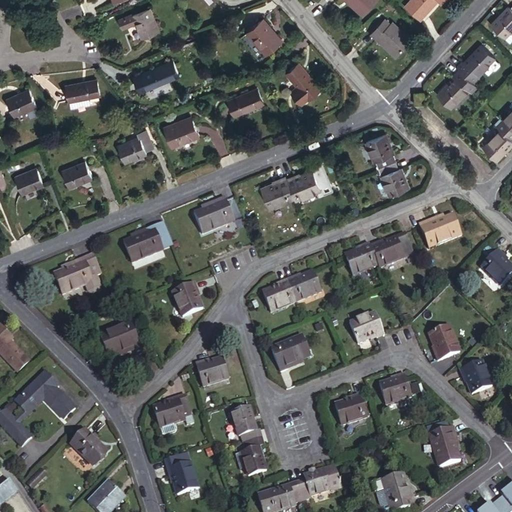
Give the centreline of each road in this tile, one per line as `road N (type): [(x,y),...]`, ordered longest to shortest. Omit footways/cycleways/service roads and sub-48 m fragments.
road 1 (residential): [(0,266),(382,107)]
road 2 (unclassified): [(232,294),(260,266),(433,195),(454,176)]
road 3 (unclassified): [(303,395),(402,360),(420,368),(508,455)]
road 4 (residential): [(120,415),(0,290)]
road 5 (unclassified): [(120,415),(184,359),(232,294)]
road 6 (residential): [(382,107),(484,0)]
road 7 (unclassified): [(382,107),(286,0)]
road 8 (unclassified): [(268,405),(285,457),(317,447),(303,395)]
road 9 (residential): [(2,65),(77,48),(49,0)]
